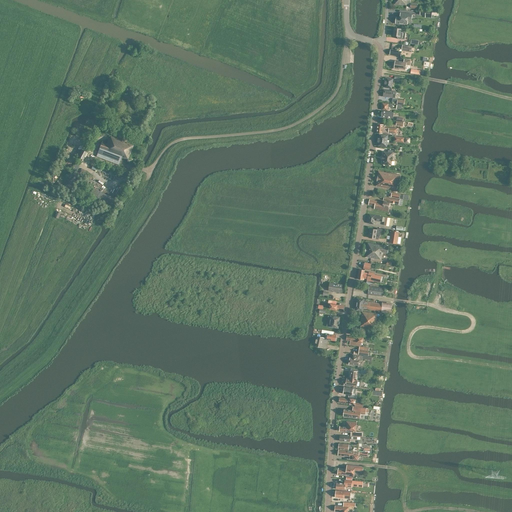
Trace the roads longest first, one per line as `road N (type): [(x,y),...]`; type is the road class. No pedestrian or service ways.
road 1 (tertiary): [(327,511),(381,41)]
road 2 (track): [(511,368),(412,356),(412,330),(463,331),(472,318),(392,299)]
road 3 (track): [(478,511),(408,511),(396,468),(330,461)]
road 4 (track): [(379,70),(511,98)]
